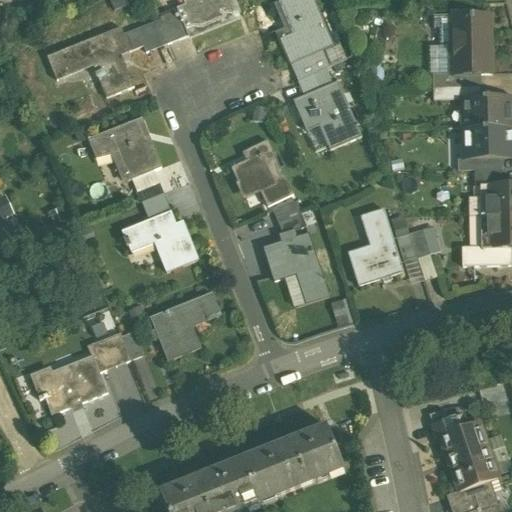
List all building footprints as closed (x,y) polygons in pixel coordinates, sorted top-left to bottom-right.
[(229,0),(184,0),(188,9),(180,12),(190,38),(190,39),(237,20),(229,0)] [(311,0),(290,0),(280,4),(293,36),(280,42),(291,68),(333,50),(311,0)] [(190,38),(180,12),(160,20),(161,23),(170,46),(190,38)] [(448,16),(440,17),(443,44),(450,43),(448,16)] [(457,49),(458,76),(458,79),(475,78),(492,78),(490,17),(450,18),(451,49),(457,49)] [(161,23),(137,32),(143,50),(146,55),(170,46),(161,23)] [(121,30),(47,60),(56,82),(101,64),(105,73),(94,77),(96,81),(99,79),(108,101),(134,90),(125,68),(123,68),(118,57),(130,52),(124,39),(121,30)] [(137,34),(124,39),(130,52),(131,54),(143,50),(137,34)] [(325,71),(304,82),(310,96),(332,87),(325,71)] [(458,79),(458,76),(432,77),(433,91),(475,90),(475,78),(458,79)] [(310,96),(294,103),(303,125),(316,120),(330,153),(361,140),(338,85),(332,87),(310,96)] [(481,90),(475,90),(433,91),(433,104),(463,103),(463,102),(481,102),(481,90)] [(463,103),(464,132),(511,131),(511,101),(481,102),(463,102),(463,103)] [(141,122),(88,143),(94,159),(114,154),(127,185),(161,171),(160,170),(159,171),(145,135),(146,135),(141,122)] [(511,140),(511,131),(464,132),(464,160),(464,162),(497,161),(511,161),(511,140)] [(293,198),(267,144),(249,152),(253,160),(231,171),(242,194),(257,187),(268,210),(293,198)] [(457,174),(474,174),(497,173),(497,161),(464,162),(464,160),(457,160),(457,174)] [(501,173),(497,173),(474,174),(475,189),(486,189),(486,188),(502,187),(501,173)] [(159,185),(137,194),(141,206),(164,197),(159,185)] [(486,188),(486,189),(487,200),(481,200),(481,219),(511,218),(511,186),(502,187),(486,188)] [(164,197),(141,206),(148,224),(171,215),(164,197)] [(0,239),(9,236),(3,223),(12,219),(4,202),(0,203),(0,239)] [(295,202),(273,213),(279,227),(301,217),(295,202)] [(384,212),(367,217),(376,247),(348,256),(358,289),(403,275),(384,212)] [(176,228),(171,215),(148,224),(122,235),(124,241),(123,242),(126,250),(128,249),(130,256),(154,246),(166,276),(198,264),(183,225),(176,228)] [(301,217),(279,227),(283,238),(306,229),(301,217)] [(511,218),(481,219),(482,251),(462,251),(462,270),(511,269),(510,250),(511,250),(511,218)] [(422,233),(409,238),(416,261),(430,257),(422,233)] [(309,237),(264,251),(274,284),(302,276),(311,306),(328,300),(309,237)] [(409,238),(397,241),(404,264),(416,261),(409,238)] [(211,296),(150,321),(168,365),(200,352),(189,325),(218,314),(211,296)] [(122,341),(131,364),(142,359),(133,336),(122,341)] [(120,338),(88,350),(92,359),(93,359),(99,376),(131,364),(122,341),(120,338)] [(92,359),(37,381),(51,417),(107,396),(99,376),(93,359),(92,359)] [(444,412),(428,417),(432,427),(447,422),(444,412)] [(447,422),(432,427),(436,440),(440,438),(440,437),(461,430),(457,419),(447,422)] [(461,430),(440,437),(440,438),(459,494),(486,485),(497,481),(478,424),(461,430)] [(326,428),(243,461),(261,506),(344,472),(326,428)] [(243,461),(159,495),(166,511),(246,511),(261,506),(243,461)] [(491,511),(495,511),(486,485),(459,494),(448,498),(452,511),(491,511)]
